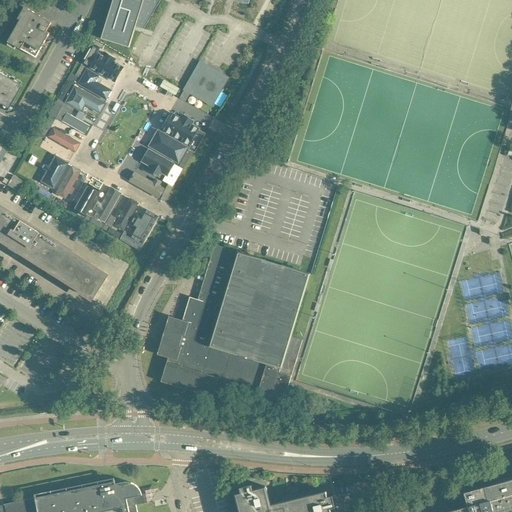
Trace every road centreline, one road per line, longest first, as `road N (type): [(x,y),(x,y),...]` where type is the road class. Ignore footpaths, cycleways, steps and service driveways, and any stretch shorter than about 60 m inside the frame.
road 1 (tertiary): [(133,436),(346,456),(511,432)]
road 2 (residential): [(167,98),(140,82),(123,87),(88,146),(92,167),(119,183)]
road 3 (unclassified): [(76,0),(83,3),(17,125),(0,125)]
road 4 (unclassified): [(237,140),(307,0)]
road 5 (unclassified): [(130,354),(83,347),(0,295)]
road 6 (unclassified): [(130,354),(141,306),(189,223)]
road 7 (tertiary): [(0,451),(133,436)]
